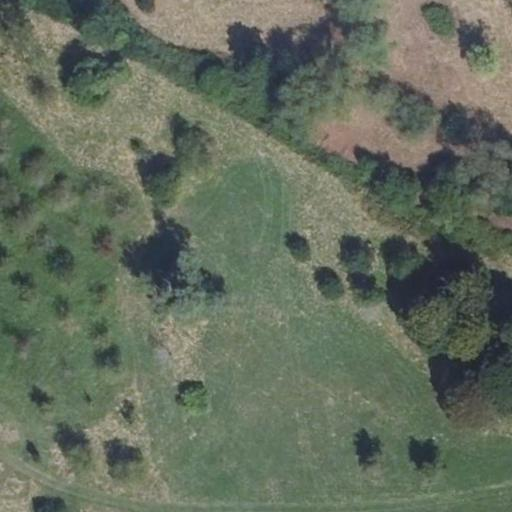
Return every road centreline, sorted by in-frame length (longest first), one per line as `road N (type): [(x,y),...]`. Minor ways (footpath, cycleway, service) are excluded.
road 1 (track): [(166,506),(331,510),(511,487)]
road 2 (track): [(0,461),(48,495),(166,506)]
